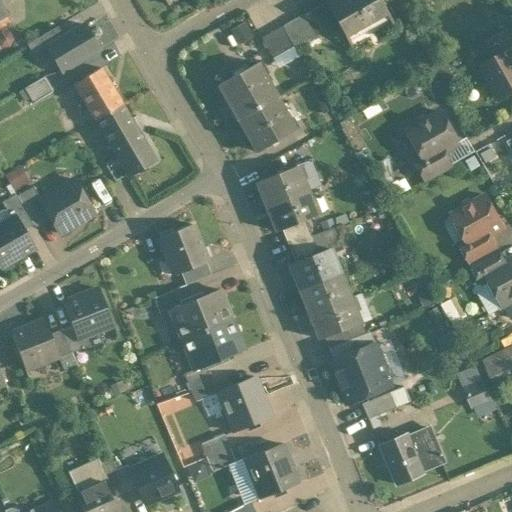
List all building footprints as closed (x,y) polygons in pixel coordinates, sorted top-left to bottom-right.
[(379,0),(328,0),(325,2),(351,47),(352,47),(346,36),(386,14),(392,24),(393,24),(379,0)] [(0,1),(0,21),(9,16),(0,1)] [(302,15),(281,27),(293,47),(295,51),(316,39),(302,15)] [(64,38),(47,48),(48,49),(61,72),(99,50),(85,25),(64,38)] [(511,26),(503,32),(511,47),(511,26)] [(58,27),(26,45),(34,57),(48,49),(47,48),(64,38),(58,27)] [(281,27),(261,39),(272,59),(293,47),(281,27)] [(0,32),(0,46),(8,46),(12,40),(8,32),(0,32)] [(511,47),(503,32),(487,41),(493,52),(498,49),(501,55),(511,49),(511,47)] [(511,49),(481,67),(500,101),(511,93),(511,49)] [(257,64),(219,85),(238,120),(276,99),(257,64)] [(101,68),(73,85),(95,121),(123,105),(101,68)] [(43,78),(25,89),(33,104),(52,92),(43,78)] [(333,105),(341,118),(354,110),(347,97),(333,105)] [(276,99),(238,120),(256,152),(295,131),(276,99)] [(123,105),(95,121),(127,177),(155,160),(123,105)] [(440,112),(428,119),(422,118),(417,121),(415,126),(405,132),(419,157),(423,163),(444,152),(458,144),(440,112)] [(67,137),(48,148),(55,160),(75,149),(67,137)] [(444,152),(423,163),(419,157),(412,161),(424,181),(451,165),(444,152)] [(388,156),(370,168),(382,186),(400,174),(388,156)] [(279,157),(257,169),(262,180),(284,171),(279,157)] [(296,166),(257,182),(267,207),(306,191),(296,166)] [(20,167),(5,175),(13,189),(28,180),(20,167)] [(40,199),(39,200),(50,219),(59,234),(93,214),(73,180),(40,199)] [(40,199),(33,187),(17,197),(33,225),(35,228),(50,219),(39,200),(40,199)] [(306,191),(267,207),(277,232),(282,230),(305,221),(316,216),(306,191)] [(33,225),(15,195),(2,203),(6,210),(11,219),(15,217),(23,231),(33,225)] [(487,196),(475,203),(469,201),(464,204),(463,210),(452,216),(466,241),(470,247),(491,235),(505,227),(487,196)] [(0,213),(0,225),(11,219),(6,210),(0,213)] [(0,225),(0,265),(2,268),(34,249),(23,231),(15,217),(11,219),(0,225)] [(305,221),(282,230),(286,241),(309,232),(305,221)] [(192,225),(159,239),(173,276),(180,273),(206,263),(207,263),(192,225)] [(313,243),(318,254),(329,249),(344,243),(338,227),(311,237),(313,243)] [(309,232),(286,241),(290,252),(313,243),(311,237),(309,232)] [(491,235),(470,247),(466,241),(459,244),(470,265),(499,249),(491,235)] [(313,243),(290,252),(295,263),(318,254),(313,243)] [(295,263),(290,265),(300,290),(339,274),(329,249),(318,254),(295,263)] [(499,249),(470,265),(482,286),(489,282),(485,275),(506,263),(499,249)] [(165,255),(155,258),(165,280),(174,277),(173,276),(165,255)] [(511,260),(506,263),(485,275),(489,282),(503,306),(511,301),(511,260)] [(206,263),(180,273),(185,286),(211,276),(206,263)] [(339,274),(300,290),(310,315),(349,299),(339,274)] [(97,289),(82,295),(82,296),(64,304),(73,326),(78,340),(79,340),(112,327),(97,289)] [(176,290),(154,299),(160,315),(170,311),(170,310),(182,305),(176,290)] [(182,305),(170,310),(170,311),(182,340),(231,321),(218,290),(182,305)] [(360,294),(349,299),(359,324),(370,320),(360,294)] [(349,299),(310,315),(320,340),(323,338),(346,329),(359,324),(349,299)] [(438,309),(430,313),(434,321),(442,317),(438,309)] [(45,320),(29,326),(29,327),(11,335),(29,380),(30,380),(26,371),(58,358),(62,368),(63,368),(59,358),(59,357),(50,335),(45,320)] [(231,321),(182,340),(194,370),(195,371),(243,351),(231,321)] [(346,329),(350,340),(360,336),(363,335),(359,324),(346,329)] [(73,326),(62,331),(71,353),(82,349),(79,340),(78,340),(73,326)] [(346,329),(323,338),(328,349),(350,340),(346,329)] [(62,331),(50,335),(59,357),(60,358),(71,353),(62,331)] [(363,335),(360,336),(364,347),(373,344),(368,333),(363,335)] [(332,360),(364,347),(360,336),(350,340),(328,349),(332,360)] [(450,336),(439,342),(447,356),(457,350),(450,336)] [(332,360),(328,362),(345,405),(390,387),(373,344),(364,347),(332,360)] [(511,347),(507,350),(483,361),(494,384),(511,376),(511,347)] [(457,350),(447,356),(451,363),(461,357),(457,350)] [(60,358),(59,358),(63,368),(64,371),(76,367),(71,353),(60,358)] [(207,366),(195,371),(194,370),(184,374),(191,390),(213,381),(207,366)] [(476,372),(461,378),(465,389),(482,383),(476,372)] [(253,377),(217,392),(218,393),(234,432),(270,418),(253,377)] [(122,381),(110,386),(113,395),(126,390),(122,381)] [(213,381),(191,390),(196,402),(218,393),(213,381)] [(482,383),(465,389),(474,407),(492,400),(482,383)] [(403,387),(361,405),(367,419),(409,402),(403,387)] [(492,400),(474,407),(477,415),(496,407),(492,400)] [(426,428),(407,436),(406,436),(379,447),(395,485),(422,473),(422,472),(441,464),(426,428)] [(224,435),(201,444),(207,458),(229,449),(224,435)] [(280,444),(244,459),(261,499),(296,485),(280,444)] [(160,456),(129,470),(137,487),(145,506),(161,499),(161,498),(177,490),(156,445),(156,446),(160,456)] [(224,467),(235,463),(229,449),(207,458),(212,472),(224,467)] [(97,459),(68,473),(77,494),(75,495),(81,508),(82,511),(122,511),(115,497),(107,480),(106,480),(99,465),(100,464),(97,459)] [(116,470),(111,459),(100,464),(99,465),(106,480),(107,480),(115,497),(126,492),(116,470)] [(244,459),(235,463),(224,467),(240,507),(250,502),(250,503),(261,499),(244,459)] [(128,465),(116,470),(126,492),(137,487),(129,470),(130,470),(128,465)] [(254,511),(250,503),(250,502),(240,507),(230,511),(254,511)] [(31,511),(56,511),(52,503),(31,511)]
